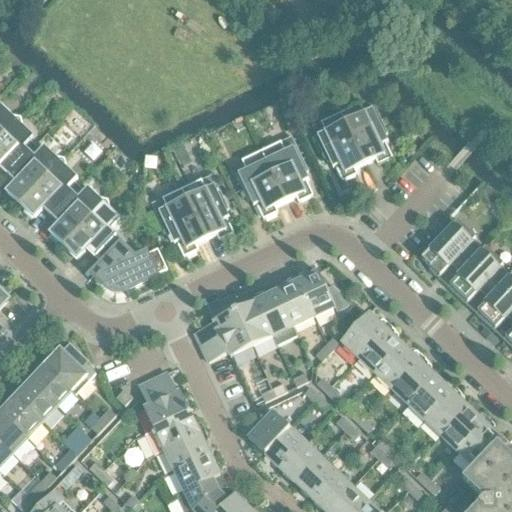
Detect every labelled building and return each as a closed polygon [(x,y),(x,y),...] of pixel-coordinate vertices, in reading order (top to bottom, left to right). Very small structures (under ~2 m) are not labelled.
[(252,10),(252,11),(252,12),(253,14),(254,16),(255,18),(257,19),(259,20),(261,20),(263,20),(265,20),(266,19),(268,18),(269,17),(270,16),(271,15),(271,14),(272,12),(272,11),(272,10),(272,8),(271,6),(271,5),(269,3),(269,2),(267,1),(266,1),(264,0),(263,0),(260,0),(258,1),(256,2),(254,3),(254,4),(253,5),(253,6),(252,8),(252,10)] [(362,0),(306,0),(337,28),(362,0)] [(340,117),(365,168),(375,163),(377,168),(392,161),(384,146),(383,146),(380,141),(387,137),(375,111),(364,116),(359,107),(340,117)] [(0,142),(17,125),(0,108),(0,142)] [(365,168),(340,117),(320,126),(325,135),(314,140),(326,166),(333,163),(336,169),(334,169),(342,185),(356,178),(354,173),(365,168)] [(17,125),(0,142),(0,172),(7,179),(32,153),(27,148),(33,141),(17,125)] [(261,155),(285,206),(296,201),(298,206),(313,199),(305,184),(303,184),(301,179),(308,175),(291,140),(261,155)] [(32,153),(7,179),(15,187),(6,196),(20,209),(60,166),(43,150),(37,157),(32,153)] [(285,206),(261,155),(241,164),(245,173),(234,178),(247,204),(254,201),(257,207),(255,207),(263,223),(277,216),(275,211),(285,206)] [(77,182),(60,166),(20,209),(33,222),(42,212),(51,220),(75,194),(70,189),(77,182)] [(212,178),(181,193),(206,244),(216,239),(219,244),(233,237),(226,222),(224,222),(221,217),(228,213),(212,178)] [(75,194),(51,220),(59,228),(50,238),(63,250),(104,207),(87,192),(80,199),(75,194)] [(206,244),(181,193),(151,207),(167,242),(175,239),(177,245),(176,245),(183,261),(198,254),(195,249),(206,244)] [(104,207),(63,250),(77,263),(86,253),(95,262),(116,239),(123,232),(117,227),(120,223),(104,207)] [(464,273),(483,253),(473,243),(475,242),(457,225),(421,262),(430,271),(428,273),(437,282),(454,264),(464,273)] [(116,239),(95,262),(102,269),(93,279),(107,292),(109,293),(111,294),(113,295),(115,295),(117,295),(119,295),(122,295),(125,294),(167,274),(157,253),(135,264),(121,251),(125,247),(116,239)] [(485,251),(483,253),(464,273),(447,291),(465,308),(482,290),(492,299),(511,279),(501,270),(503,268),(485,251)] [(294,281),(313,322),(335,311),(337,315),(346,311),(348,309),(349,306),(347,303),(332,290),(332,291),(326,293),(318,275),(308,280),(301,277),(294,281)] [(511,277),(511,279),(492,299),(475,317),(493,334),(510,316),(511,318),(511,277)] [(284,291),(276,295),(293,331),(313,322),(294,281),(287,284),(284,291)] [(293,331),(276,295),(267,300),(260,297),(253,300),(273,341),(277,350),(298,340),(293,331)] [(243,311),(235,315),(252,351),(273,341),(253,300),(246,304),(243,311)] [(252,351),(235,315),(213,326),(215,331),(206,336),(204,333),(194,338),(202,355),(222,345),(228,357),(230,361),(252,351)] [(358,363),(389,330),(383,324),(376,324),(368,317),(340,346),(358,363)] [(395,335),(389,330),(358,363),(374,378),(402,349),(395,343),(395,335)] [(511,333),(502,344),(511,352),(511,333)] [(324,351),(330,357),(339,348),(333,342),(324,351)] [(222,345),(202,355),(208,367),(228,357),(222,345)] [(47,374),(71,396),(75,400),(89,385),(85,382),(86,380),(80,374),(88,365),(69,347),(52,365),(54,367),(47,374)] [(409,356),(402,349),(374,378),(391,394),(422,361),(416,355),(409,356)] [(330,357),(324,351),(315,360),(322,366),(330,357)] [(422,361),(391,394),(408,410),(435,381),(428,374),(428,366),(422,361)] [(40,378),(31,387),(57,412),(71,396),(47,374),(41,380),(40,378)] [(160,405),(148,411),(143,413),(154,435),(190,417),(179,396),(172,399),(167,390),(172,387),(167,377),(150,385),(160,405)] [(293,384),(296,391),(308,386),(304,378),(293,384)] [(435,381),(408,410),(424,425),(455,392),(450,387),(442,387),(435,381)] [(325,398),(331,391),(322,383),(316,389),(325,398)] [(160,405),(150,385),(138,391),(148,411),(160,405)] [(57,412),(31,387),(22,397),(24,398),(18,405),(42,427),(57,412)] [(272,393),(276,401),(287,396),(283,388),(272,393)] [(340,400),(331,391),(325,398),(334,406),(340,400)] [(313,407),(319,400),(310,392),(304,398),(313,407)] [(461,398),(455,392),(424,425),(441,441),(468,412),(461,405),(461,398)] [(276,401),(272,393),(261,399),(264,407),(276,401)] [(116,402),(124,411),(132,402),(124,394),(116,402)] [(328,409),(319,400),(313,407),(322,415),(328,409)] [(42,427),(18,405),(12,411),(10,410),(1,419),(27,443),(42,427)] [(468,412),(441,441),(457,456),(488,423),(483,418),(475,418),(468,412)] [(109,414),(100,423),(106,429),(115,420),(109,414)] [(358,429),(364,423),(355,414),(349,420),(358,429)] [(106,429),(100,423),(92,416),(83,425),(97,439),(106,429)] [(190,417),(154,435),(145,439),(155,459),(164,455),(205,436),(201,428),(194,426),(190,417)] [(264,459),(289,432),(272,417),(247,443),(264,459)] [(0,447),(12,459),(27,443),(1,419),(0,420),(0,447)] [(344,436),(351,430),(341,421),(335,428),(344,436)] [(373,431),(364,423),(358,429),(367,438),(373,431)] [(488,423),(457,456),(473,472),(501,442),(494,437),(494,429),(488,423)] [(360,439),(351,430),(344,436),(354,445),(360,439)] [(305,447),(289,432),(264,459),(279,473),(305,447)] [(208,443),(205,436),(164,455),(173,476),(210,458),(206,450),(208,443)] [(501,442),(473,472),(462,484),(483,503),(474,511),(511,511),(511,461),(505,455),(509,451),(501,442)] [(382,444),(376,450),(385,459),(392,452),(382,444)] [(70,454),(77,461),(86,451),(79,445),(70,454)] [(0,471),(12,459),(0,447),(0,471)] [(320,462),(305,447),(279,473),(295,488),(320,462)] [(385,459),(376,450),(370,457),(379,465),(385,459)] [(401,461),(392,452),(385,459),(394,467),(401,461)] [(77,461),(70,454),(61,464),(68,470),(77,461)] [(210,458),(173,476),(183,496),(176,500),(181,511),(195,511),(218,496),(213,484),(220,480),(210,458)] [(385,459),(379,465),(388,474),(394,467),(385,459)] [(336,477),(320,462),(295,488),(311,503),(336,477)] [(98,482),(104,476),(95,467),(89,473),(98,482)] [(40,486),(47,492),(56,483),(49,476),(40,486)] [(113,484),(104,476),(98,482),(107,491),(113,484)] [(336,477),(311,503),(320,511),(332,511),(352,492),(336,477)] [(424,492),(430,485),(421,477),(415,483),(424,492)] [(407,496),(414,490),(404,481),(398,487),(407,496)] [(430,485),(424,492),(433,500),(440,494),(430,485)] [(47,492),(40,486),(31,495),(38,502),(47,492)] [(414,490),(407,496),(417,505),(423,498),(414,490)] [(352,492),(332,511),(362,511),(368,507),(352,492)] [(58,511),(57,511),(62,505),(52,495),(36,511),(58,511)] [(218,496),(195,511),(247,511),(244,509),(245,508),(245,502),(237,495),(228,505),(218,496)] [(132,499),(124,507),(123,508),(127,511),(132,511),(139,505),(132,499)] [(107,511),(114,511),(117,509),(108,500),(102,507),(107,511)] [(16,511),(17,511),(28,511),(32,508),(25,501),(16,511)]
